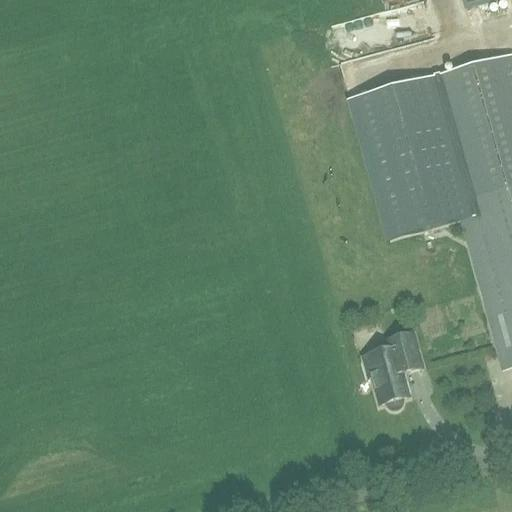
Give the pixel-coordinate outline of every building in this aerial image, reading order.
[(505,2),(504,0),(460,0),(465,13),(505,2)] [(434,32),(420,37),(425,50),(438,45),(434,32)] [(464,224),(506,373),(511,371),(511,57),(347,103),(386,246),(464,224)] [(327,63),(331,75),(347,70),(343,58),(327,63)] [(409,400),(402,377),(423,371),(413,339),(385,347),(387,356),(362,363),(368,384),(372,382),(379,408),(386,406),(387,409),(390,412),(393,413),(396,413),(399,411),(401,408),(402,405),(402,402),(409,400)]
